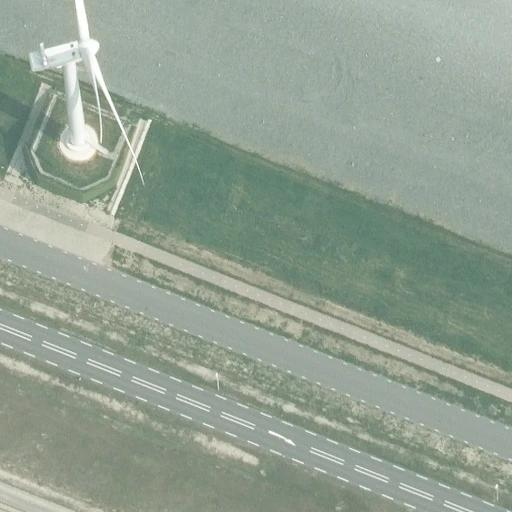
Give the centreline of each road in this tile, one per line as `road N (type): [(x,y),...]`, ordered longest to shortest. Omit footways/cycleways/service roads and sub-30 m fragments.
road 1 (unclassified): [(511,442),(0,238)]
road 2 (secondary): [(464,511),(0,327)]
